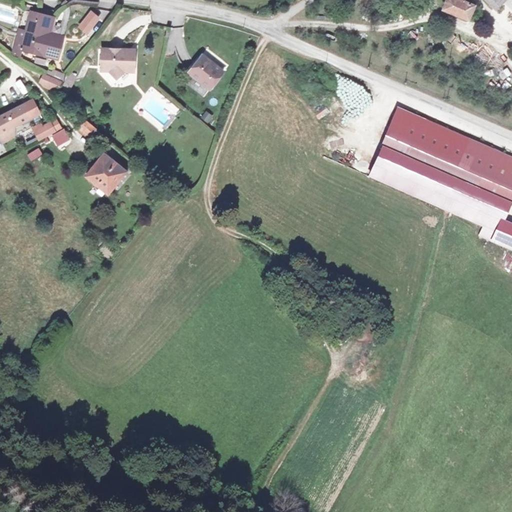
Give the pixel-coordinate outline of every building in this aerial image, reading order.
[(457,2),(457,0),(439,0),(436,11),(465,22),(471,8),(457,2)] [(87,35),(101,18),(91,9),(77,26),(87,35)] [(46,53),(55,19),(31,13),(22,47),(46,53)] [(445,42),(464,51),(468,42),(449,33),(445,42)] [(136,67),(136,49),(103,50),(104,68),(113,67),(121,74),(128,67),(136,67)] [(212,85),(229,67),(210,49),(193,66),(212,85)] [(495,73),(503,80),(508,75),(500,67),(495,73)] [(60,92),(65,82),(47,73),(42,84),(60,92)] [(0,133),(30,120),(24,107),(0,117),(0,133)] [(209,124),(214,116),(205,111),(200,119),(209,124)] [(56,115),(32,128),(38,141),(51,135),(57,147),(70,141),(56,115)] [(511,185),(511,158),(417,120),(401,159),(505,202),(511,185)] [(100,135),(84,121),(77,126),(90,140),(100,135)] [(100,154),(97,157),(80,173),(93,185),(104,174),(113,164),(100,154)] [(124,175),(113,164),(104,174),(93,185),(104,195),(124,175)] [(511,228),(497,223),(490,241),(511,250),(511,228)]
